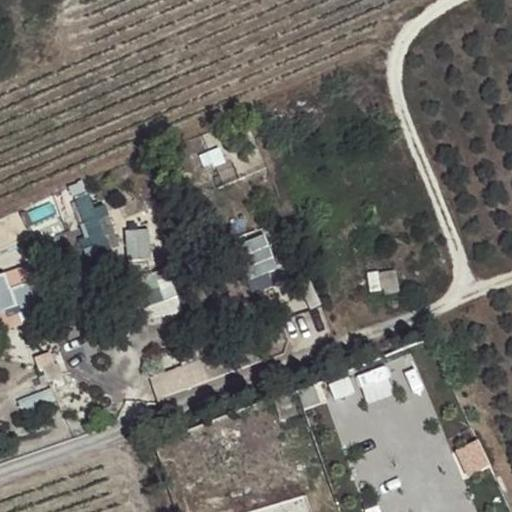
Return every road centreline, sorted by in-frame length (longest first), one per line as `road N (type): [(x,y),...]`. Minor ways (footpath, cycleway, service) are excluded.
road 1 (track): [(450,0),(406,32),(394,65),(396,93),(459,254),(461,298)]
road 2 (unclassified): [(0,464),(306,356)]
road 3 (track): [(306,356),(511,279)]
